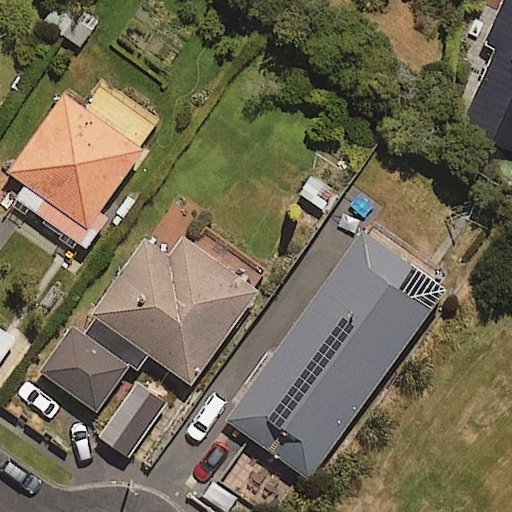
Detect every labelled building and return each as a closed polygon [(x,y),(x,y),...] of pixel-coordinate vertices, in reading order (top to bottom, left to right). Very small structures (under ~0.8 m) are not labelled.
[(511,0),(503,0),(507,1),(486,45),(493,49),(459,121),(511,145),(511,0)] [(94,28),(54,4),(42,23),(83,46),(94,28)] [(27,186),(16,202),(87,251),(108,221),(100,216),(147,149),(139,144),(155,121),(104,86),(86,112),(63,96),(9,174),(27,186)] [(93,318),(100,322),(87,339),(72,328),(39,373),(99,418),(133,372),(137,375),(149,359),(190,389),(259,297),(249,290),(265,268),(205,223),(212,214),(185,194),(93,318)] [(448,294),(367,235),(230,423),(311,482),(448,294)] [(0,364),(15,342),(0,332),(0,364)] [(167,407),(137,387),(102,439),(131,459),(167,407)]
